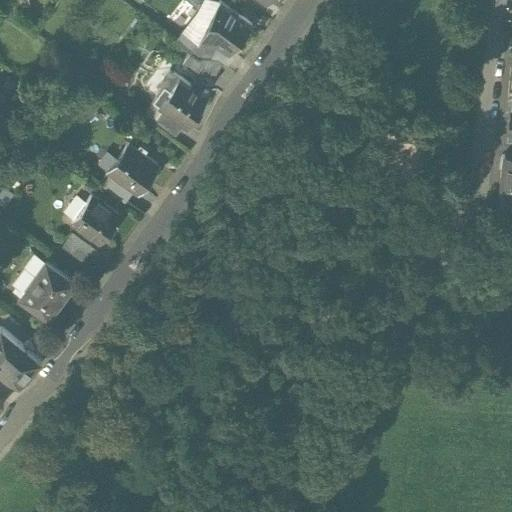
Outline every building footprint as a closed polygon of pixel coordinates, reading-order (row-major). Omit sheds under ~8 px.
[(242,0),(240,4),(267,25),(285,0),(242,0)] [(198,51),(218,65),(230,74),(251,46),(219,23),(198,51)] [(218,65),(198,51),(191,61),(211,75),(218,65)] [(190,64),(182,74),(214,98),(221,88),(190,64)] [(163,95),(152,109),(186,134),(207,106),(168,77),(158,91),(163,95)] [(125,153),(105,181),(121,193),(137,205),(140,207),(161,178),(125,153)] [(511,187),(506,187),(501,227),(511,228),(511,187)] [(118,221),(90,201),(71,227),(99,247),(118,221)] [(511,228),(501,227),(500,240),(511,239),(511,228)] [(62,254),(75,263),(83,250),(69,242),(62,254)] [(35,281),(20,302),(47,321),(72,286),(45,266),(35,280),(35,281)] [(478,318),(460,333),(469,343),(487,327),(478,318)] [(0,373),(19,390),(41,364),(1,330),(0,330),(0,373)]
